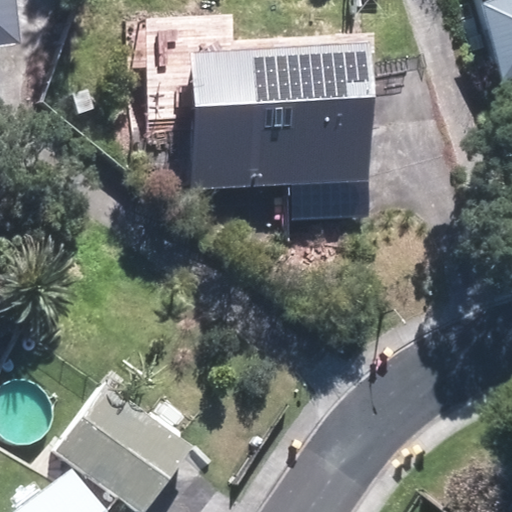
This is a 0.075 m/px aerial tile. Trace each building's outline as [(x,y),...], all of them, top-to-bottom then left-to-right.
[(0,0),(0,47),(18,46),(12,0),(0,0)] [(511,76),(511,0),(479,0),(473,2),(496,81),(511,76)] [(186,52),(194,188),(370,179),(363,43),(186,52)] [(52,450),(135,511),(142,511),(192,445),(105,380),(52,450)] [(101,511),(67,468),(10,511),(101,511)]
